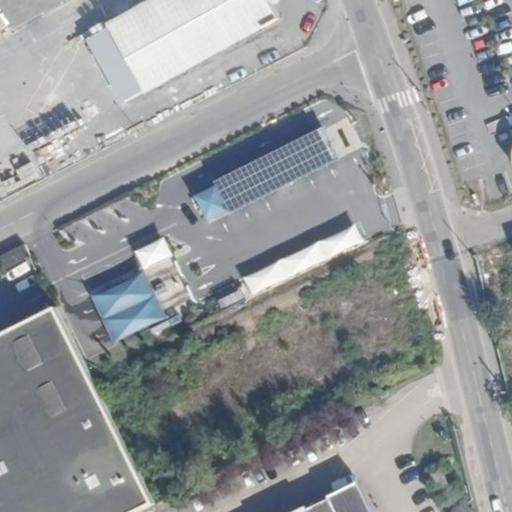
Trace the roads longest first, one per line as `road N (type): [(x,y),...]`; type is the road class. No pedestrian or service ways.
road 1 (tertiary): [(509,511),(443,248),(378,40)]
road 2 (unclassified): [(378,40),(0,226)]
